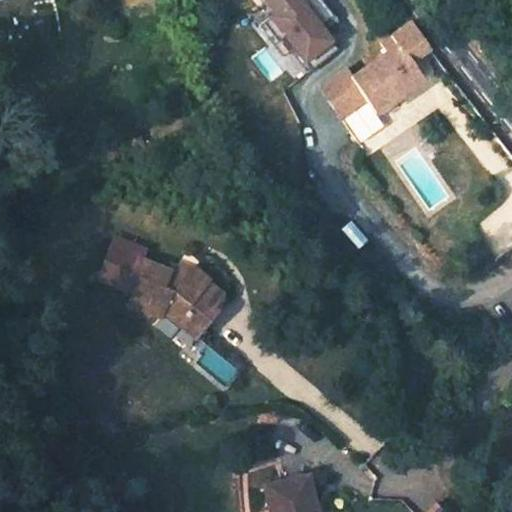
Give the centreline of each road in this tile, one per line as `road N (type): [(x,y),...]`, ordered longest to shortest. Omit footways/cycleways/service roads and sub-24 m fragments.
road 1 (residential): [(407,491),(511,367)]
road 2 (tertiary): [(414,0),(511,117)]
